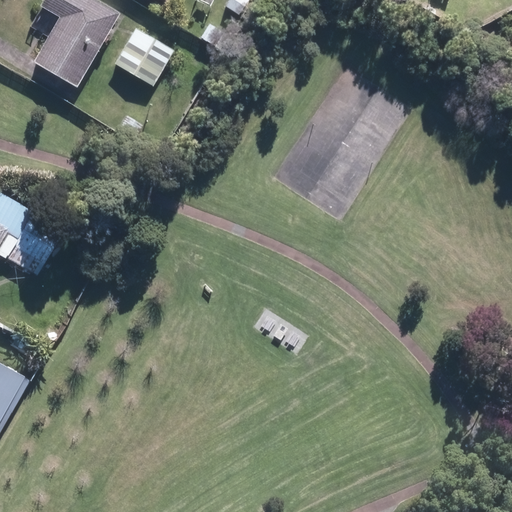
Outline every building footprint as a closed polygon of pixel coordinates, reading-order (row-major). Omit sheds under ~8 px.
[(75,86),(118,12),(98,0),(41,0),(39,4),(58,16),(31,60),(75,86)] [(221,0),(220,4),(232,11),(238,0),(221,0)] [(218,29),(204,20),(196,34),(210,42),(218,29)] [(152,84),(173,47),(134,24),(112,61),(152,84)] [(143,125),(125,114),(117,126),(135,137),(143,125)] [(0,246),(7,234),(17,239),(6,258),(37,276),(63,231),(32,213),(34,211),(0,190),(0,246)] [(0,421),(26,377),(0,361),(0,421)]
